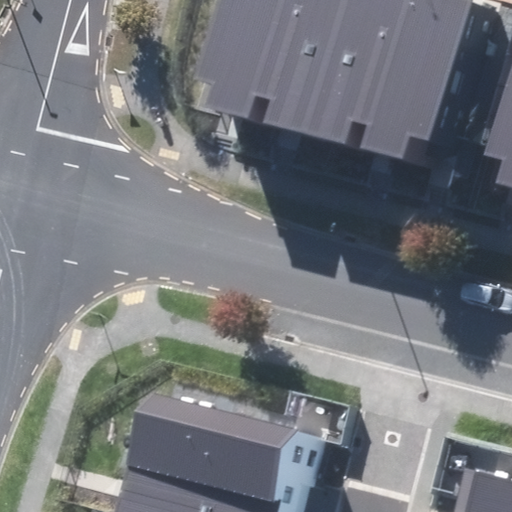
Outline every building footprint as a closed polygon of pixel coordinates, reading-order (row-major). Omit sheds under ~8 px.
[(274,102),(303,0),(217,0),(195,78),(213,83),(207,106),(249,118),(255,97),(274,102)] [(369,0),(303,0),(274,102),(268,121),(331,139),(369,0)] [(431,0),(369,0),(331,139),(347,143),(353,122),(366,125),(359,148),(386,154),(431,0)] [(468,3),(456,0),(431,0),(386,154),(405,159),(411,136),(430,141),(468,3)] [(511,65),(486,154),(504,159),(497,183),(511,187),(511,65)] [(179,402),(155,494),(225,511),(302,511),(322,439),(179,402)] [(511,511),(511,481),(496,477),(486,511),(511,511)] [(225,511),(155,494),(150,511),(225,511)]
